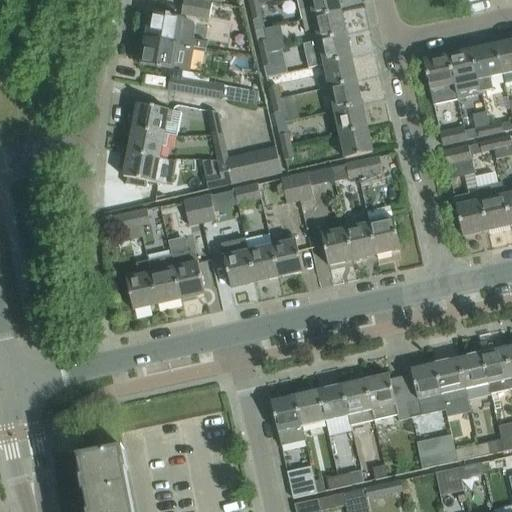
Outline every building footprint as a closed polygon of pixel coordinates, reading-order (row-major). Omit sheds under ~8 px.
[(208,20),(212,3),(195,0),(183,0),(181,15),(208,20)] [(341,12),(338,0),(297,0),(302,21),(341,12)] [(264,29),(262,18),(259,6),(250,8),(255,31),(264,29)] [(346,35),(341,12),(302,21),(304,32),(315,30),(318,42),(346,35)] [(188,20),(182,19),(182,18),(149,13),(145,39),(178,45),(206,50),(208,42),(191,39),(192,31),(191,23),(188,20)] [(267,41),(264,29),(255,31),(258,43),(261,55),(270,52),(275,51),(272,40),(267,41)] [(352,59),(346,35),(318,42),(323,65),(352,59)] [(145,39),(141,66),(173,71),(188,74),(193,47),(178,45),(145,39)] [(511,85),(511,41),(496,45),(502,75),(503,75),(505,87),(511,85)] [(502,75),(496,45),(472,50),(481,92),(493,89),(490,78),(502,75)] [(472,50),(448,55),(458,101),(482,96),(481,92),(472,50)] [(272,64),(270,52),(261,55),(263,67),(272,64)] [(448,55),(424,60),(434,107),(458,101),(448,55)] [(357,82),(352,59),(323,65),(329,89),(357,82)] [(223,86),(201,82),(172,77),(169,92),(220,101),(223,86)] [(362,106),(357,82),(329,89),(334,112),(362,106)] [(280,99),(277,87),(268,90),(271,101),(280,99)] [(283,111),(280,99),(271,101),(274,113),(283,111)] [(180,113),(173,112),(138,105),(133,129),(165,135),(169,135),(176,137),(180,113)] [(367,129),(362,106),(334,112),(339,135),(367,129)] [(470,109),(446,111),(447,124),(471,123),(470,109)] [(224,138),(219,113),(206,111),(212,138),(224,138)] [(503,133),(501,124),(489,127),(491,136),(503,133)] [(491,136),(489,127),(477,129),(479,138),(491,136)] [(467,141),(463,128),(440,133),(443,147),(467,141)] [(166,148),(169,135),(165,135),(133,129),(128,153),(160,159),(163,147),(166,148)] [(373,153),(367,129),(339,135),(344,159),(373,153)] [(291,146),(288,134),(279,137),(282,148),(291,146)] [(511,155),(511,146),(510,138),(510,137),(492,141),(495,150),(494,150),(496,159),(511,155)] [(228,158),(224,138),(212,138),(217,162),(227,160),(227,158),(228,158)] [(495,150),(492,141),(480,144),(482,153),(494,150),(495,150)] [(294,158),(291,146),(282,148),(285,160),(294,158)] [(474,174),(468,147),(468,146),(444,152),(450,180),(474,174)] [(282,174),(275,148),(264,150),(270,177),(282,174)] [(270,177),(264,150),(251,153),(258,180),(270,177)] [(123,154),(121,167),(125,168),(123,177),(127,178),(125,185),(145,189),(147,182),(159,184),(171,187),(176,162),(160,159),(128,153),(128,155),(123,154)] [(258,180),(251,153),(239,156),(245,183),(258,180)] [(245,183),(239,156),(228,158),(227,158),(227,160),(233,185),(245,183)] [(385,181),(380,158),(380,157),(355,163),(359,178),(360,187),(385,181)] [(233,185),(227,160),(217,162),(220,173),(205,177),(209,191),(233,185)] [(359,178),(355,163),(345,165),(349,180),(359,178)] [(311,187),(334,181),(331,168),(294,177),(300,202),(303,212),(315,209),(311,187)] [(300,202),(294,177),(282,179),(287,205),(300,202)] [(488,232),(478,188),(476,183),(467,185),(469,194),(454,198),(463,237),(488,232)] [(511,226),(505,195),(502,183),(478,188),(488,232),(511,226)] [(247,187),(235,190),(238,205),(251,202),(247,187)] [(216,221),(212,206),(210,196),(210,195),(198,198),(203,224),(216,221)] [(203,224),(198,198),(184,201),(190,227),(203,224)] [(150,225),(147,210),(147,209),(136,212),(140,228),(150,225)] [(140,228),(136,212),(112,217),(116,233),(125,231),(127,241),(143,238),(140,228)] [(369,224),(370,224),(368,218),(357,221),(358,227),(345,230),(353,261),(376,256),(369,224)] [(393,219),(370,224),(369,224),(376,256),(400,250),(393,219)] [(353,261),(345,230),(321,235),(329,267),(353,261)] [(303,273),(294,236),(283,238),(284,242),(271,245),(279,278),(303,273)] [(279,278),(271,245),(248,251),(255,283),(279,278)] [(255,283),(248,251),(224,256),(231,289),(255,283)] [(205,295),(197,258),(195,254),(192,252),(187,252),(171,255),(181,300),(205,295)] [(181,300),(171,255),(149,262),(147,262),(157,306),(181,300)] [(157,306),(147,262),(137,264),(139,277),(126,280),(133,311),(157,306)] [(505,349),(481,354),(488,385),(491,395),(511,389),(511,379),(505,349)] [(488,385),(481,354),(458,359),(465,390),(466,390),(488,385)] [(465,390),(458,359),(435,365),(444,404),(468,399),(466,390),(465,390)] [(444,404),(435,365),(410,370),(411,375),(400,378),(408,411),(410,411),(421,408),(419,400),(427,399),(429,408),(444,404)] [(408,411),(400,378),(389,380),(388,375),(365,381),(374,421),(397,416),(398,421),(411,419),(410,411),(408,411)] [(374,421),(365,381),(341,386),(351,426),(374,421)] [(341,386),(318,391),(325,422),(329,439),(352,433),(351,426),(341,386)] [(325,422),(318,391),(295,397),(302,427),(325,422)] [(305,440),(302,427),(295,397),(271,402),(281,446),(305,440)] [(511,437),(501,440),(504,452),(511,450),(511,437)] [(504,452),(501,440),(478,445),(480,457),(504,452)] [(480,457),(478,445),(454,451),(457,462),(480,457)] [(121,451),(124,451),(123,450),(121,450),(78,459),(79,460),(89,511),(128,511),(117,452),(121,451)] [(457,462),(454,451),(419,459),(421,470),(457,462)] [(484,475),(482,463),(458,468),(461,480),(484,475)] [(387,478),(384,466),(373,469),(375,480),(387,478)] [(461,480),(458,468),(446,471),(449,483),(461,480)] [(350,474),(338,477),(340,488),(352,485),(363,483),(361,471),(350,474)] [(340,488),(338,477),(326,479),(329,491),(340,488)] [(317,493),(314,481),(290,486),(293,499),(317,493)] [(403,493),(401,481),(365,489),(367,500),(403,493)] [(368,501),(367,500),(365,489),(342,494),(345,506),(368,501)] [(345,506),(342,494),(330,497),(333,509),(345,506)] [(321,511),(319,499),(294,505),(295,511),(321,511)]
